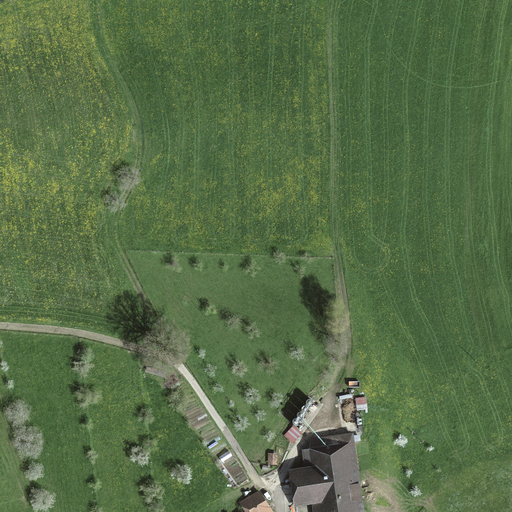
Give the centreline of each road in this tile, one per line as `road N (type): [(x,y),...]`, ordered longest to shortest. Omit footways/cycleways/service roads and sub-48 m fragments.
road 1 (track): [(334,0),(333,213),(349,342),(333,392)]
road 2 (track): [(92,0),(133,123),(135,154),(112,226),(114,245),(171,359)]
road 3 (track): [(171,359),(70,331),(0,326)]
